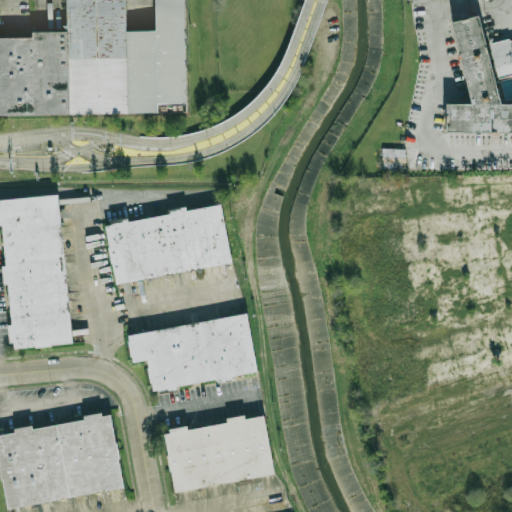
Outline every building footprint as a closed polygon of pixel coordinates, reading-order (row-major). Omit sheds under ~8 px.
[(0,88),(1,117),(191,115),(189,0),(159,0),(161,30),(130,30),(130,0),(69,0),(69,30),(0,30),(0,88)] [(486,43),(509,37),(509,39),(511,52),(511,71),(494,76),(501,102),(511,102),(511,129),(446,129),(446,101),(471,102),(450,20),(478,12),(486,43)] [(358,108),(363,97),(351,92),(347,103),(358,108)] [(382,166),(405,167),(406,149),(382,148),(382,166)] [(0,201),(61,196),(75,344),(14,350),(0,201)] [(106,226),(224,204),(234,265),(118,285),(106,226)] [(131,339),(250,318),(260,374),(152,392),(147,366),(134,368),(131,339)] [(0,469),(0,438),(114,417),(127,484),(8,508),(0,469)] [(168,436),(267,420),(277,473),(177,492),(168,436)]
